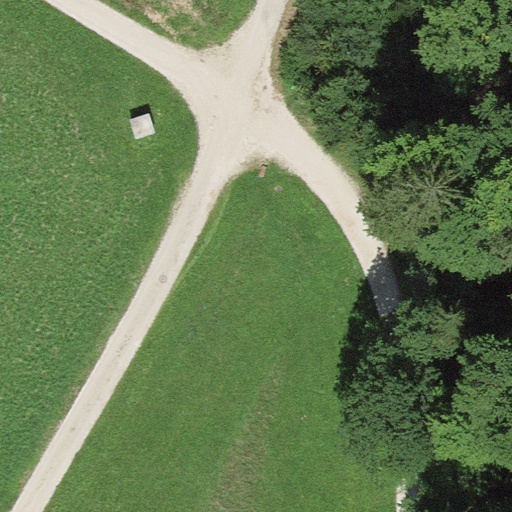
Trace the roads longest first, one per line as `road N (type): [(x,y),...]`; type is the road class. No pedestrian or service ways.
road 1 (track): [(20,511),(246,96),(276,0)]
road 2 (track): [(409,511),(412,433),(386,307),(360,231),(311,157),(246,96)]
road 3 (track): [(51,0),(246,96)]
